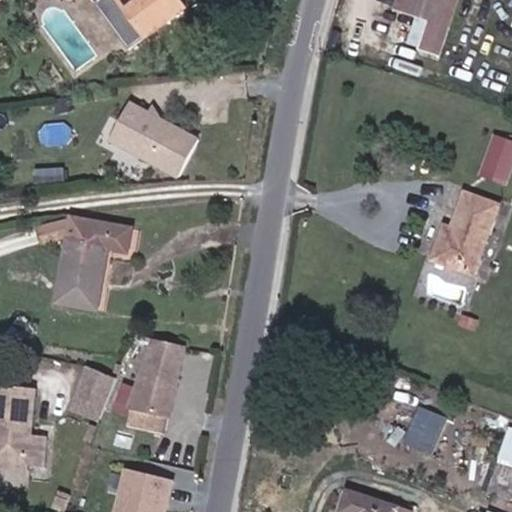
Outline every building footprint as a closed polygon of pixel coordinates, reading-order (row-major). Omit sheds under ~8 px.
[(104,0),(137,44),(176,13),(166,0),(160,0),(158,2),(156,0),(104,0)] [(411,27),(401,57),(421,64),(443,0),(382,0),(377,15),(399,23),(411,27)] [(388,52),(401,57),(411,27),(399,23),(388,52)] [(100,147),(169,184),(190,146),(121,108),(100,147)] [(510,184),(511,177),(511,136),(497,131),(481,173),(510,184)] [(473,214),(443,200),(427,236),(419,233),(407,264),(444,279),(473,214)] [(107,257),(117,233),(55,219),(54,222),(51,240),(37,303),(76,312),(90,253),(107,257)] [(51,240),(54,222),(20,226),(23,243),(51,240)] [(139,439),(161,353),(128,344),(100,429),(139,439)] [(56,368),(45,398),(75,410),(88,375),(56,368)] [(0,468),(0,469),(16,470),(18,439),(3,438),(7,391),(0,390),(0,468)] [(39,411),(69,423),(75,410),(45,398),(39,411)] [(511,465),(511,442),(489,436),(487,444),(473,441),(456,499),(473,504),(478,490),(506,498),(511,478),(509,477),(511,465)] [(138,511),(144,498),(100,483),(88,511),(138,511)] [(347,511),(307,498),(302,511),(347,511)]
